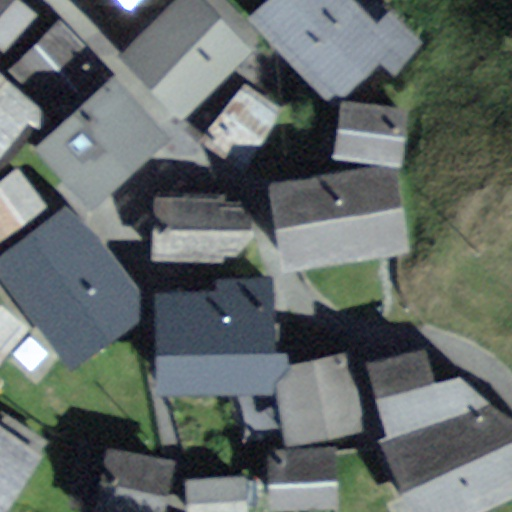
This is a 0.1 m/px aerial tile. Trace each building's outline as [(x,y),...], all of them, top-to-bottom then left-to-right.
[(44,10),(33,0),(0,0),(0,19),(18,37),(44,10)] [(261,46),(214,0),(186,0),(137,49),(198,109),(261,46)] [(406,43),(365,0),(285,0),(265,19),(342,102),(406,43)] [(105,66),(62,25),(31,58),(75,99),(105,66)] [(0,178),(59,109),(0,59),(0,178)] [(183,137),(127,77),(54,144),(110,204),(183,137)] [(282,112),(244,84),(215,123),(252,151),(282,112)] [(415,106),(356,98),(350,151),(409,158),(415,106)] [(398,165),(286,182),(299,267),(411,250),(398,165)] [(58,204),(33,170),(0,194),(0,215),(15,236),(58,204)] [(222,199),(155,196),(153,258),(220,260),(220,255),(235,255),(248,238),(248,219),(237,203),(222,203),(222,199)] [(154,307),(74,203),(4,258),(84,361),(154,307)] [(225,288),(172,288),(173,387),(280,386),(278,274),(225,274),(225,288)] [(0,371),(41,322),(0,287),(0,371)] [(441,343),(385,362),(407,428),(447,511),(451,511),(511,481),(511,414),(495,398),(480,375),(453,377),(441,343)] [(358,350),(285,365),(300,440),(373,426),(358,350)] [(21,511),(57,456),(0,419),(0,511),(21,511)] [(162,511),(176,463),(92,440),(74,504),(103,511),(162,511)] [(356,447),(278,446),(278,505),(356,506),(356,447)] [(253,511),(252,471),(192,473),(192,511),(253,511)]
